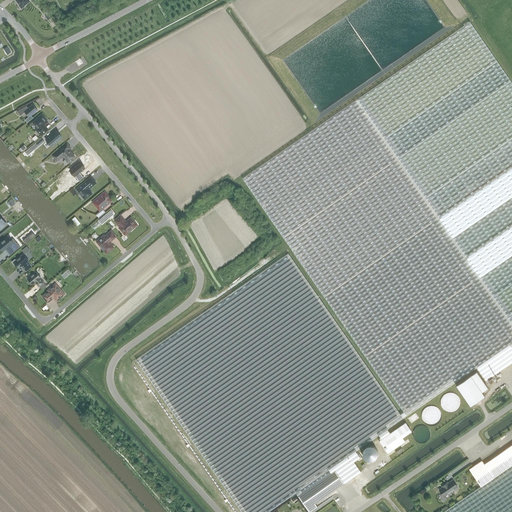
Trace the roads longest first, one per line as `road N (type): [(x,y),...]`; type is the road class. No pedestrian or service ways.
road 1 (unclassified): [(218,511),(109,381),(118,355),(196,292),(199,273),(169,219)]
road 2 (residential): [(0,270),(47,319),(155,228)]
road 3 (unclassified): [(356,511),(511,405)]
road 4 (unclassified): [(169,219),(85,112)]
road 5 (residential): [(155,228),(69,126)]
road 6 (secondary): [(39,57),(146,0)]
